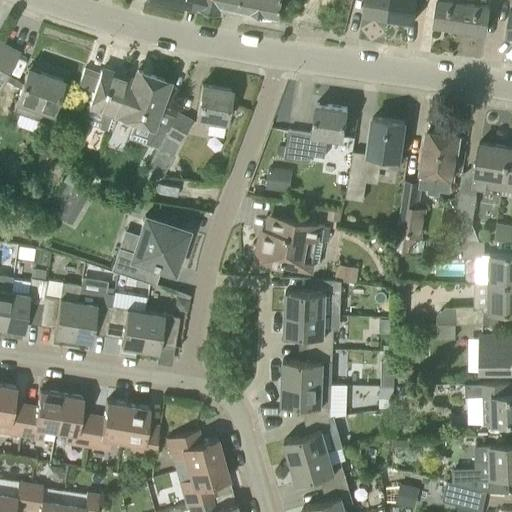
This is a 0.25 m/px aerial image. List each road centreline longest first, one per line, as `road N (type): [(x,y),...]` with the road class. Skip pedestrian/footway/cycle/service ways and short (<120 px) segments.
road 1 (residential): [(202,281),(280,52)]
road 2 (tertiary): [(280,52),(46,0)]
road 3 (tertiary): [(511,90),(280,52)]
road 4 (residential): [(238,409),(263,379),(267,283),(202,281)]
road 5 (residential): [(188,384),(0,350)]
